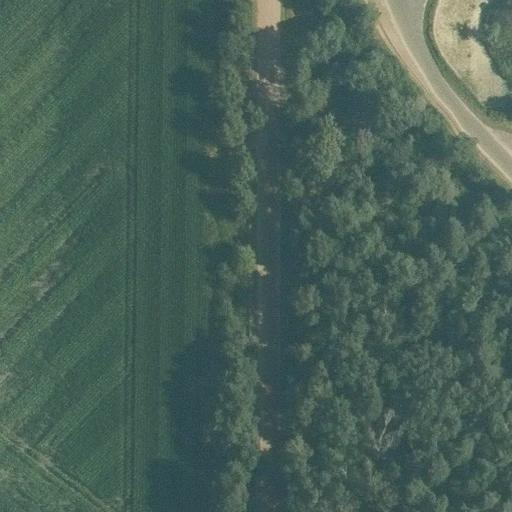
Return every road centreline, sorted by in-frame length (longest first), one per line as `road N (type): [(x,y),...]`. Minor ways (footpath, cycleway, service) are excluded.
road 1 (unknown): [(271,0),(266,511)]
road 2 (unclassified): [(511,171),(430,88),(394,0)]
